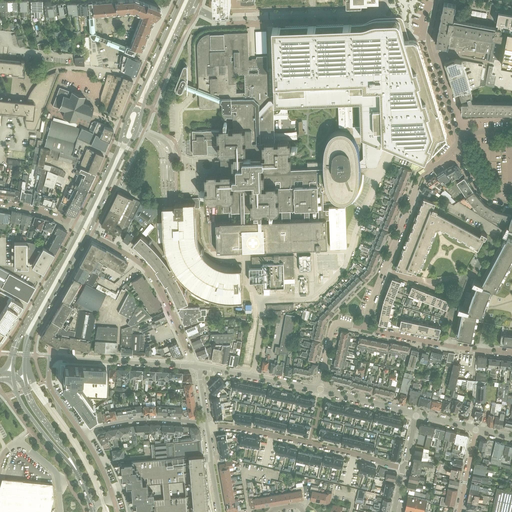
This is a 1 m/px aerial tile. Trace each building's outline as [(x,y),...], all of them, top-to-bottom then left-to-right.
[(96,3),(92,3),(93,15),(132,12),(141,15),(142,14),(143,15),(130,47),(136,49),(142,51),(155,19),(159,14),(157,8),(137,0),(112,0),(96,1),(96,3)] [(216,0),(216,7),(218,7),(219,7),(219,9),(221,9),(224,9),(224,6),(230,6),(229,0),(240,0),(241,4),(244,4),(245,4),(246,4),(249,4),(251,4),(252,4),(255,3),(254,0),(216,0)] [(67,3),(68,16),(69,15),(69,16),(71,16),(72,15),(73,15),(75,28),(79,28),(78,20),(77,19),(77,15),(76,3),(73,3),(72,3),(71,3),(70,2),(68,2),(67,3)] [(92,2),(88,2),(89,15),(90,33),(89,33),(90,35),(90,36),(92,38),(94,39),(95,39),(97,34),(96,33),(95,32),(94,32),(93,15),(92,3),(92,2)] [(488,53),(491,54),(493,39),(495,30),(495,28),(495,27),(495,28),(495,27),(472,23),(454,19),(453,19),(454,15),(455,15),(455,10),(456,10),(455,10),(456,4),(454,3),(445,2),(444,2),(442,2),(440,12),(439,17),(435,40),(435,43),(437,43),(443,45),(446,45),(450,46),(455,47),(456,47),(488,53)] [(66,12),(65,8),(64,3),(60,4),(56,4),(57,14),(59,14),(60,17),(66,16),(66,12)] [(493,12),(491,20),(494,21),(494,22),(496,22),(496,25),(495,27),(495,28),(495,27),(495,28),(495,30),(493,39),(502,40),(503,34),(502,34),(503,29),(508,30),(501,64),(511,66),(511,13),(502,11),(497,10),(497,13),(496,13),(496,12),(493,12)] [(183,67),(176,84),(175,87),(175,88),(175,90),(176,91),(178,91),(178,92),(179,92),(181,92),(182,92),(183,92),(184,90),(185,87),(185,88),(186,88),(188,88),(199,93),(199,108),(223,107),(223,108),(223,113),(222,113),(222,114),(221,114),(221,119),(227,119),(227,117),(233,117),(233,129),(193,131),(193,154),(208,154),(208,153),(214,153),(214,155),(216,155),(217,156),(218,156),(219,157),(220,159),(221,159),(221,167),(220,167),(220,168),(219,168),(219,169),(219,170),(220,171),(221,171),(222,175),(217,175),(217,173),(208,173),(208,175),(205,175),(205,185),(208,185),(208,189),(206,189),(206,198),(208,198),(223,198),(223,211),(223,212),(229,212),(229,222),(216,222),(217,252),(328,248),(327,218),(329,218),(331,247),(347,247),(345,206),(329,207),(329,208),(324,209),(323,205),(323,204),(323,203),(323,193),(329,192),(331,195),(333,197),(334,198),(336,199),(337,200),(339,200),(340,201),(343,201),(346,200),(348,200),(350,199),(352,197),(354,195),(356,191),(357,188),(359,184),(359,181),(359,178),(360,170),(360,167),(368,167),(376,167),(387,142),(426,158),(447,137),(439,110),(418,43),(418,42),(417,41),(416,40),(415,40),(413,39),(412,39),(409,40),(405,40),(399,22),(399,21),(398,20),(397,20),(396,19),(395,19),(375,20),(373,20),(371,21),(367,23),(365,23),(360,24),(352,24),(281,27),(273,27),(274,69),(272,70),(272,69),(271,68),(270,68),(269,68),(268,69),(268,70),(267,56),(256,56),(256,58),(252,58),(252,62),(249,62),(248,33),(248,32),(208,34),(206,34),(204,35),(203,36),(202,36),(200,38),(199,39),(198,41),(197,43),(197,44),(197,46),(199,89),(187,84),(186,83),(187,82),(188,82),(187,67),(187,66),(186,65),(185,65),(184,66),(183,67)] [(256,53),(267,53),(266,31),(255,31),(256,53)] [(97,34),(95,39),(109,45),(111,39),(97,34)] [(111,39),(109,45),(132,54),(134,54),(136,49),(130,47),(130,46),(111,39)] [(137,68),(140,60),(130,56),(123,53),(122,60),(134,65),(134,66),(137,68)] [(24,60),(7,58),(0,57),(0,73),(24,76),(25,72),(23,72),(24,60)] [(75,58),(75,65),(84,66),(83,57),(75,58)] [(459,92),(459,93),(470,90),(485,85),(489,65),(486,65),(484,80),(481,80),(484,64),(456,59),(453,60),(445,62),(455,93),(459,92)] [(134,76),(137,68),(134,66),(134,65),(122,60),(120,70),(134,76)] [(27,99),(26,101),(26,102),(26,105),(25,107),(25,109),(24,112),(24,114),(24,116),(24,118),(24,119),(25,121),(25,123),(26,126),(26,128),(27,129),(35,130),(56,74),(52,73),(50,74),(48,75),(46,76),(44,77),(42,79),(40,80),(39,82),(37,83),(35,85),(34,87),(32,89),(31,91),(30,93),(29,95),(28,97),(27,99)] [(118,117),(132,80),(123,77),(112,75),(107,74),(101,95),(100,105),(103,106),(101,110),(118,117)] [(92,111),(91,111),(92,110),(93,106),(82,102),(84,96),(71,92),(71,93),(68,92),(69,91),(59,87),(52,106),(65,110),(62,116),(75,121),(78,115),(88,119),(90,115),(90,114),(92,111)] [(472,97),(470,90),(459,93),(462,101),(461,103),(470,103),(472,101),(471,97),(472,97)] [(0,115),(24,118),(24,116),(24,114),(24,112),(25,109),(25,107),(26,105),(26,102),(26,101),(16,100),(0,98),(0,115)] [(511,102),(472,101),(470,103),(461,103),(461,113),(462,113),(462,112),(503,113),(511,113),(511,102)] [(55,150),(60,152),(72,155),(77,137),(80,128),(79,128),(51,120),(44,147),(50,149),(52,150),(55,150)] [(92,122),(89,130),(100,135),(99,136),(109,140),(113,129),(107,126),(107,125),(95,121),(92,122)] [(80,126),(79,128),(80,128),(77,137),(105,150),(109,140),(99,136),(100,135),(89,130),(80,126)] [(46,153),(48,153),(50,149),(44,147),(40,146),(41,141),(37,141),(36,146),(35,146),(32,163),(31,168),(35,169),(36,164),(37,164),(44,165),(44,164),(46,153)] [(85,169),(95,173),(103,154),(98,152),(96,152),(87,148),(79,167),(85,169)] [(70,163),(72,155),(60,152),(58,159),(70,163)] [(70,163),(75,164),(78,157),(72,155),(70,163)] [(445,169),(449,176),(448,176),(451,182),(452,177),(454,168),(456,168),(457,167),(457,166),(456,165),(454,164),(453,165),(445,169)] [(85,169),(79,167),(75,165),(74,167),(77,169),(79,170),(85,173),(83,177),(92,181),(95,173),(85,169)] [(32,203),(38,204),(41,192),(43,185),(46,174),(47,170),(43,168),(43,167),(38,166),(37,173),(39,173),(40,173),(39,174),(41,174),(39,183),(37,191),(35,190),(33,197),(34,197),(32,203)] [(412,171),(404,167),(401,166),(400,169),(399,168),(398,171),(410,176),(412,171)] [(452,177),(451,182),(456,177),(462,173),(461,171),(458,167),(457,166),(457,167),(456,168),(454,168),(452,177)] [(74,182),(88,189),(92,181),(83,177),(85,173),(79,170),(77,169),(75,173),(78,175),(74,182)] [(53,188),(54,185),(56,181),(58,175),(58,174),(56,173),(53,172),(51,171),(48,170),(47,170),(46,174),(43,185),(50,187),(53,188)] [(451,182),(448,176),(444,170),(436,175),(441,181),(442,180),(443,183),(447,180),(448,181),(445,183),(447,186),(448,185),(450,183),(451,183),(451,182)] [(397,177),(408,181),(410,176),(398,171),(397,173),(398,174),(397,177)] [(15,187),(15,189),(13,199),(18,199),(19,190),(20,190),(20,189),(21,186),(21,185),(23,177),(23,174),(22,174),(21,177),(20,176),(20,180),(19,180),(18,188),(15,187)] [(21,185),(22,186),(23,187),(23,188),(21,188),(19,200),(24,201),(26,192),(26,189),(27,187),(24,187),(25,181),(27,181),(28,175),(23,174),(23,177),(21,185)] [(351,202),(323,203),(323,204),(323,205),(352,204),(356,200),(359,194),(362,189),(363,183),(363,182),(364,174),(363,174),(362,174),(361,181),(360,188),(357,193),(355,198),(351,202)] [(436,185),(440,182),(436,175),(431,178),(436,185)] [(457,181),(455,183),(464,196),(466,195),(473,190),(470,185),(467,181),(468,181),(464,176),(464,177),(464,176),(457,181)] [(408,181),(397,177),(396,179),(395,179),(394,181),(406,186),(408,181)] [(9,198),(12,178),(10,178),(8,188),(6,188),(4,197),(9,198)] [(427,181),(427,182),(429,185),(432,187),(436,185),(431,178),(427,181)] [(406,186),(394,181),(390,179),(389,182),(394,184),(393,186),(404,191),(406,186)] [(88,189),(74,182),(73,182),(70,187),(85,195),(88,189)] [(71,199),(73,200),(80,204),(85,195),(70,187),(67,186),(63,195),(71,199)] [(404,191),(393,186),(392,189),(391,188),(390,191),(402,196),(404,191)] [(423,189),(422,192),(429,195),(430,193),(433,194),(433,193),(436,194),(437,192),(434,190),(432,189),(424,187),(424,186),(424,187),(423,189)] [(42,204),(43,204),(48,205),(50,197),(53,188),(50,187),(50,188),(49,187),(47,191),(49,192),(47,196),(43,195),(40,203),(41,203),(41,204),(42,204)] [(26,192),(24,201),(30,202),(33,189),(30,188),(30,189),(26,189),(26,192)] [(474,190),(473,190),(466,195),(458,201),(489,220),(503,229),(507,223),(511,215),(511,214),(509,213),(496,210),(484,203),(482,199),(479,196),(476,192),(474,191),(474,190)] [(119,233),(124,225),(128,227),(133,218),(141,202),(118,191),(102,224),(119,233)] [(389,193),(390,194),(389,196),(400,201),(402,196),(390,191),(389,193)] [(71,199),(63,195),(62,198),(61,201),(78,209),(80,204),(73,200),(71,199)] [(54,198),(50,197),(48,205),(48,206),(49,206),(50,207),(51,206),(52,207),(52,206),(53,206),(54,206),(57,198),(54,197),(54,198)] [(401,202),(394,199),(391,198),(390,201),(384,199),(384,201),(399,207),(401,202)] [(440,227),(444,230),(444,231),(448,233),(449,232),(453,234),(453,235),(457,237),(461,239),(461,240),(465,242),(465,241),(470,243),(470,244),(469,244),(473,246),(474,246),(478,248),(483,239),(484,238),(485,238),(487,234),(482,232),(482,231),(480,235),(437,212),(438,209),(433,208),(435,202),(424,198),(423,198),(422,199),(421,202),(422,203),(421,203),(422,204),(422,203),(422,204),(421,207),(420,207),(419,207),(417,211),(418,212),(416,216),(415,216),(414,220),(415,221),(413,225),(412,225),(410,229),(411,230),(409,234),(408,234),(407,238),(408,238),(406,243),(405,243),(403,247),(404,247),(402,252),(401,252),(400,256),(401,256),(397,265),(396,268),(398,269),(412,273),(413,270),(416,271),(418,268),(420,269),(422,265),(423,265),(424,261),(424,260),(425,256),(426,256),(428,252),(427,251),(429,247),(430,247),(431,243),(432,238),(433,238),(435,234),(434,234),(436,229),(435,229),(436,228),(440,227)] [(78,209),(61,201),(57,210),(75,215),(78,209)] [(387,208),(397,212),(399,207),(384,201),(383,203),(388,205),(387,208)] [(142,202),(141,202),(133,218),(142,225),(145,227),(149,223),(150,223),(161,210),(142,202)] [(186,283),(187,284),(189,285),(191,287),(193,289),(196,290),(198,292),(201,293),(203,295),(206,296),(208,297),(211,298),(213,298),(214,299),(217,299),(220,300),(223,300),(225,301),(227,301),(228,301),(231,301),(234,301),(243,301),(242,285),(242,283),(242,268),(241,268),(237,268),(233,268),(231,268),(229,268),(227,268),(225,267),(223,267),(221,266),(219,266),(217,265),(215,264),(213,263),(212,262),(210,260),(208,259),(207,258),(205,256),(204,254),(203,253),(202,251),(201,250),(200,248),(199,246),(198,244),(198,242),(197,240),(197,238),(197,236),(196,234),(195,202),(177,202),(175,203),(175,207),(169,207),(166,207),(164,207),(162,207),(163,210),(164,235),(164,238),(164,241),(164,244),(165,246),(166,249),(166,252),(167,253),(167,255),(168,258),(169,260),(171,263),(172,265),(173,266),(175,270),(177,273),(178,275),(180,277),(182,279),(184,282),(186,283)] [(397,212),(387,208),(386,211),(381,209),(381,210),(396,216),(397,212)] [(385,214),(383,217),(394,221),(396,216),(381,210),(380,212),(385,214)] [(6,212),(4,212),(2,227),(5,228),(6,222),(8,222),(10,213),(9,213),(9,212),(6,211),(6,212)] [(21,213),(16,212),(12,227),(15,227),(16,222),(19,223),(21,213)] [(27,224),(29,225),(31,217),(31,215),(27,214),(22,231),(22,232),(24,232),(24,230),(25,230),(27,224)] [(511,214),(511,215),(511,214),(511,215),(507,223),(503,229),(503,231),(506,232),(506,233),(506,232),(507,233),(504,238),(485,273),(480,282),(474,279),(471,283),(474,284),(471,293),(469,299),(466,298),(462,306),(459,305),(456,309),(461,310),(456,330),(459,330),(458,336),(471,339),(472,335),(473,332),(475,320),(485,322),(502,326),(503,326),(511,327),(511,214)] [(38,217),(32,216),(26,236),(31,238),(33,231),(34,231),(38,217)] [(392,226),(394,221),(383,217),(380,216),(378,219),(378,218),(377,220),(392,226)] [(38,217),(34,231),(33,234),(34,234),(33,237),(35,237),(36,234),(38,229),(40,230),(44,219),(38,217)] [(44,235),(50,221),(48,220),(47,220),(47,219),(46,219),(45,220),(45,219),(42,228),(44,229),(42,234),(44,235)] [(392,226),(377,220),(376,220),(376,222),(381,224),(380,227),(390,231),(392,226)] [(51,231),(55,224),(55,223),(55,222),(54,222),(53,222),(52,222),(50,221),(44,235),(46,236),(49,230),(51,231)] [(66,231),(57,226),(54,232),(55,233),(46,248),(54,253),(55,253),(66,231)] [(126,231),(128,232),(125,235),(126,236),(123,239),(128,243),(133,236),(129,233),(132,228),(130,226),(126,231)] [(390,232),(386,230),(379,228),(378,231),(376,230),(376,232),(388,237),(390,232)] [(374,236),(376,237),(386,241),(388,237),(376,232),(375,232),(373,231),(372,232),(375,234),(374,236)] [(134,245),(134,246),(135,247),(136,248),(137,248),(138,248),(141,251),(141,252),(142,253),(142,254),(143,254),(144,255),(145,255),(148,258),(147,258),(148,259),(148,260),(149,261),(150,261),(151,262),(154,265),(154,266),(154,267),(155,268),(156,268),(156,269),(157,269),(156,270),(166,284),(167,284),(167,285),(167,286),(167,287),(168,288),(169,288),(171,292),(171,293),(171,294),(172,295),(172,296),(173,297),(175,301),(175,302),(175,303),(175,304),(176,304),(176,305),(177,306),(189,302),(186,296),(185,292),(183,288),(181,284),(178,280),(177,278),(176,276),(178,275),(177,273),(175,270),(173,266),(171,268),(167,262),(160,254),(153,246),(146,239),(141,235),(133,244),(134,245)] [(372,239),(372,241),(384,246),(386,241),(376,237),(374,240),(372,239)] [(372,241),(370,241),(369,240),(369,242),(373,244),(372,247),(382,251),(384,246),(372,241)] [(45,268),(46,265),(48,262),(50,259),(52,256),(54,253),(46,248),(43,246),(40,245),(38,243),(28,241),(14,241),(14,245),(14,249),(14,252),(14,256),(14,259),(14,263),(14,267),(28,267),(28,263),(43,272),(45,268)] [(92,242),(80,265),(89,269),(93,272),(98,274),(100,270),(103,264),(95,260),(96,258),(121,272),(128,262),(105,249),(92,242)] [(365,249),(364,251),(380,257),(382,252),(371,248),(370,251),(365,249)] [(369,255),(367,258),(378,262),(380,257),(364,251),(363,253),(369,255)] [(304,270),(307,270),(311,270),(311,254),(299,255),(299,271),(304,270)] [(260,269),(260,267),(263,267),(263,287),(277,287),(284,287),(284,284),(284,279),(294,278),(293,255),(277,255),(252,256),(253,277),(260,277),(260,269)] [(376,267),(378,262),(367,258),(367,261),(365,260),(364,263),(376,267)] [(369,278),(369,277),(358,267),(354,263),(351,268),(352,269),(355,266),(357,269),(355,272),(360,276),(365,282),(369,278)] [(374,273),(376,267),(364,263),(363,264),(366,265),(368,266),(367,268),(374,273)] [(86,283),(86,284),(91,286),(98,274),(93,272),(89,269),(80,265),(74,277),(76,278),(81,281),(86,283)] [(358,267),(369,277),(374,273),(367,268),(365,270),(361,267),(359,265),(358,267)] [(356,288),(360,285),(350,275),(348,273),(346,274),(350,278),(348,281),(356,288)] [(363,281),(361,278),(356,273),(353,275),(352,274),(350,275),(360,285),(363,281)] [(158,303),(160,302),(155,294),(153,295),(148,286),(149,285),(144,277),(143,278),(141,275),(130,281),(139,294),(134,297),(138,301),(141,299),(150,313),(160,306),(158,303)] [(86,284),(86,283),(81,292),(76,290),(77,287),(81,281),(76,278),(74,277),(71,281),(70,283),(61,298),(61,299),(63,300),(73,305),(78,308),(96,312),(105,294),(105,293),(103,292),(100,291),(98,290),(96,288),(91,286),(86,284)] [(399,279),(395,277),(395,278),(395,279),(392,278),(390,283),(399,286),(401,281),(398,280),(399,279)] [(356,288),(348,281),(346,283),(344,281),(343,283),(352,292),(356,288)] [(344,286),(346,288),(343,290),(349,296),(352,292),(343,283),(342,284),(344,286)] [(390,283),(388,288),(397,292),(399,286),(390,283)] [(405,293),(408,294),(409,294),(414,296),(418,287),(412,285),(410,291),(406,289),(405,293)] [(423,290),(418,287),(414,296),(420,298),(423,290)] [(335,291),(344,300),(348,296),(340,289),(338,291),(337,290),(336,290),(334,288),(333,289),(335,291)] [(395,297),(397,292),(388,288),(386,294),(395,297)] [(423,290),(420,298),(425,300),(428,292),(423,290)] [(0,335),(4,329),(6,331),(23,305),(10,296),(10,297),(1,292),(0,292),(0,291),(0,335)] [(127,323),(131,325),(135,324),(150,316),(138,301),(134,297),(129,291),(118,312),(130,318),(127,323)] [(335,294),(333,296),(341,304),(344,300),(335,291),(334,293),(335,294)] [(430,302),(434,294),(428,292),(425,300),(430,302)] [(385,300),(384,300),(392,302),(395,297),(386,294),(384,299),(384,300),(384,299),(385,300)] [(436,304),(439,296),(434,294),(430,302),(436,304)] [(337,308),(341,304),(333,296),(331,298),(329,297),(328,298),(337,308)] [(439,296),(436,304),(441,306),(444,298),(439,296)] [(333,311),(337,308),(328,298),(326,297),(324,298),(330,304),(328,306),(333,311)] [(450,303),(449,303),(450,300),(444,298),(441,306),(446,309),(447,306),(448,306),(448,307),(450,303)] [(60,304),(54,314),(51,319),(51,318),(51,319),(67,328),(69,324),(66,322),(65,324),(62,323),(71,308),(73,309),(70,314),(74,316),(78,308),(73,305),(63,300),(62,300),(60,304)] [(384,300),(382,306),(391,308),(392,302),(384,300),(384,301),(384,300)] [(267,305),(267,309),(267,310),(268,310),(268,316),(273,316),(281,314),(281,310),(293,309),(293,304),(267,305)] [(334,313),(331,311),(326,305),(323,308),(322,307),(320,308),(330,317),(334,313)] [(178,310),(181,316),(182,316),(183,316),(183,320),(185,326),(186,325),(186,324),(199,321),(198,317),(201,316),(201,309),(200,309),(199,307),(200,307),(200,306),(180,307),(180,308),(180,309),(178,310)] [(59,345),(89,350),(96,312),(78,308),(74,316),(69,324),(67,328),(51,319),(49,322),(40,337),(57,347),(59,345)] [(326,320),(330,317),(320,308),(320,309),(322,311),(321,311),(323,313),(319,317),(326,320)] [(149,324),(140,329),(143,333),(167,321),(163,312),(153,316),(154,320),(148,322),(149,324)] [(275,373),(282,375),(284,364),(283,364),(285,352),(288,353),(289,351),(290,345),(295,315),(286,314),(280,347),(279,354),(278,360),(276,372),(275,373)] [(310,321),(310,322),(325,325),(326,320),(319,317),(318,322),(316,321),(316,322),(310,321)] [(399,328),(405,329),(407,320),(401,319),(401,318),(398,317),(397,321),(401,322),(399,328)] [(381,324),(381,325),(385,326),(385,325),(388,325),(389,319),(380,318),(379,323),(381,324),(381,325),(381,324)] [(324,331),(325,325),(310,322),(310,323),(314,324),(313,328),(324,331)] [(195,323),(185,327),(189,334),(204,328),(203,326),(202,327),(200,323),(196,325),(195,323)] [(139,328),(135,324),(131,325),(121,328),(121,333),(121,344),(125,344),(124,348),(120,348),(120,352),(144,354),(144,348),(144,344),(143,334),(132,333),(132,328),(139,328)] [(94,346),(94,351),(116,352),(116,347),(118,327),(97,326),(94,342),(94,344),(94,346)] [(440,334),(441,330),(440,330),(441,327),(435,326),(433,335),(439,336),(440,333),(440,334)] [(205,330),(204,328),(189,334),(190,338),(203,333),(202,331),(205,330)] [(351,338),(351,336),(348,335),(348,332),(341,330),(340,336),(351,338)] [(209,357),(208,359),(217,361),(227,363),(232,333),(227,333),(216,334),(215,338),(215,342),(214,344),(213,354),(210,354),(209,357)] [(340,336),(339,341),(355,344),(357,345),(357,343),(350,341),(351,338),(340,336)] [(206,341),(205,339),(193,344),(195,348),(204,344),(203,343),(206,341)] [(374,351),(377,351),(379,341),(374,340),(372,353),(371,354),(373,355),(374,351)] [(183,356),(177,341),(162,347),(163,349),(159,351),(161,355),(166,356),(175,356),(175,357),(182,358),(183,356)] [(237,341),(237,343),(233,364),(237,365),(241,341),(237,341)] [(228,363),(233,364),(237,343),(234,342),(234,347),(233,347),(232,354),(230,354),(228,363)] [(387,354),(388,350),(389,343),(384,342),(381,357),(383,357),(384,353),(387,354)] [(311,347),(310,350),(318,352),(319,347),(304,343),(303,346),(311,347)] [(149,344),(144,344),(144,348),(146,348),(145,354),(151,354),(155,354),(156,349),(158,348),(157,346),(155,347),(155,346),(152,347),(151,348),(150,345),(149,344)] [(338,346),(337,351),(353,354),(353,352),(348,351),(348,348),(338,346)] [(267,354),(266,360),(266,361),(262,361),(261,369),(262,369),(262,370),(264,370),(267,370),(271,349),(267,348),(266,354),(267,354)] [(212,351),(211,349),(197,354),(199,358),(203,357),(202,358),(205,359),(205,356),(208,355),(208,353),(212,351)] [(412,349),(411,353),(407,367),(412,368),(410,373),(412,374),(414,368),(416,361),(418,355),(419,351),(412,349)] [(439,352),(432,351),(431,355),(428,364),(436,366),(437,360),(441,361),(442,357),(443,353),(439,352)] [(426,363),(429,354),(422,352),(420,361),(426,363)] [(315,362),(317,357),(302,353),(301,353),(301,356),(308,357),(308,360),(315,362)] [(336,356),(335,361),(349,364),(350,362),(346,361),(346,358),(336,356)] [(486,361),(487,358),(487,357),(484,357),(482,356),(478,356),(477,366),(486,367),(486,364),(487,361),(486,361)] [(287,358),(286,365),(284,374),(287,375),(288,376),(289,376),(290,375),(291,376),(292,367),(289,367),(291,359),(287,358)] [(273,372),(276,372),(278,360),(275,360),(274,364),(271,363),(269,371),(270,371),(271,372),(272,373),(273,372)] [(292,373),(298,375),(300,362),(298,362),(298,364),(295,363),(292,373)] [(454,362),(453,365),(448,386),(455,388),(456,384),(457,379),(460,368),(461,365),(456,363),(456,362),(454,362)] [(310,366),(309,369),(307,377),(307,378),(308,380),(311,381),(312,379),(313,376),(315,376),(318,365),(312,364),(312,366),(310,366)] [(62,375),(62,385),(90,424),(94,423),(93,419),(95,418),(97,417),(95,408),(95,407),(107,398),(108,395),(108,385),(107,385),(105,384),(105,380),(106,368),(101,368),(98,368),(93,367),(90,367),(85,367),(82,367),(77,366),(75,366),(67,366),(64,366),(64,370),(63,372),(63,374),(63,375),(62,375)] [(337,376),(338,373),(339,371),(339,368),(332,366),(331,370),(337,371),(336,373),(335,372),(334,375),(330,374),(329,379),(331,380),(330,384),(331,385),(334,386),(335,385),(336,383),(337,376)] [(188,382),(191,381),(191,378),(190,373),(187,373),(187,372),(184,372),(184,373),(183,373),(182,380),(188,381),(188,382)] [(405,403),(411,378),(412,374),(405,372),(399,392),(401,393),(399,402),(405,403)] [(477,372),(476,381),(485,382),(486,373),(477,372)] [(341,385),(346,386),(349,373),(347,373),(346,375),(344,374),(343,377),(341,385)] [(362,391),(367,392),(371,375),(369,375),(367,381),(364,380),(362,391)] [(351,389),(356,390),(360,377),(354,376),(351,389)] [(216,381),(223,387),(226,384),(220,377),(216,380),(216,381)] [(373,394),(378,395),(381,383),(382,379),(380,378),(378,384),(375,383),(373,394)] [(219,391),(223,387),(216,381),(216,380),(212,384),(213,384),(219,391)] [(486,382),(485,382),(476,381),(468,380),(466,387),(473,387),(472,395),(476,395),(476,400),(485,401),(486,385),(486,382)] [(408,400),(412,401),(417,383),(414,383),(412,389),(410,388),(409,392),(410,393),(408,400)] [(419,384),(417,383),(412,401),(416,403),(418,395),(419,395),(420,391),(418,390),(419,384)] [(213,384),(212,384),(209,387),(215,394),(219,391),(213,384)] [(391,385),(388,397),(393,399),(395,391),(396,386),(391,385)] [(423,406),(424,406),(427,393),(424,392),(425,387),(423,386),(421,396),(420,397),(418,405),(420,405),(421,406),(422,407),(423,406)] [(443,398),(443,397),(440,397),(442,389),(440,388),(439,392),(435,409),(437,409),(437,410),(438,410),(439,411),(440,410),(442,401),(443,398)] [(427,391),(427,393),(424,406),(424,407),(425,408),(426,408),(427,407),(429,408),(433,393),(427,391)] [(433,408),(435,409),(439,392),(437,391),(436,396),(433,395),(430,407),(430,408),(432,409),(433,409),(433,408)] [(455,393),(454,396),(451,411),(458,412),(460,401),(459,401),(458,400),(457,400),(458,393),(455,393)] [(447,400),(444,399),(441,408),(442,409),(445,410),(445,409),(448,410),(450,403),(450,402),(451,401),(450,401),(451,398),(448,397),(447,400)] [(461,409),(460,413),(465,414),(465,413),(467,414),(468,414),(469,411),(470,412),(470,408),(469,408),(471,402),(468,401),(467,405),(462,404),(461,409)] [(478,411),(479,407),(481,402),(475,401),(474,406),(477,407),(474,419),(477,420),(478,421),(480,421),(481,421),(483,412),(478,411)] [(110,404),(107,405),(110,419),(116,418),(116,415),(115,411),(110,412),(110,409),(110,404)] [(489,414),(488,422),(487,424),(493,425),(496,406),(492,405),(491,415),(489,414)] [(422,424),(420,424),(419,431),(428,433),(424,448),(430,449),(433,435),(435,427),(422,424)] [(129,440),(129,435),(132,434),(133,446),(137,445),(137,440),(134,425),(124,427),(126,439),(126,440),(129,440)] [(445,429),(440,428),(436,446),(435,452),(436,452),(440,453),(442,447),(439,447),(440,444),(439,443),(441,438),(443,438),(445,429)] [(115,443),(112,429),(107,430),(109,438),(111,438),(113,443),(114,446),(111,447),(111,448),(117,448),(115,443)] [(98,433),(97,436),(101,443),(104,449),(111,448),(111,447),(108,440),(107,434),(106,431),(98,433)] [(451,431),(448,445),(450,446),(451,440),(454,441),(456,432),(451,431)] [(459,443),(461,433),(457,432),(455,442),(457,443),(456,445),(453,445),(452,452),(451,455),(455,456),(456,457),(458,449),(459,443)] [(201,439),(200,433),(191,434),(191,437),(185,438),(180,438),(181,441),(185,440),(201,439)] [(464,441),(465,434),(461,433),(459,443),(458,449),(456,457),(458,457),(460,457),(462,450),(464,441)] [(464,458),(466,448),(469,436),(468,435),(465,434),(464,441),(462,450),(460,457),(464,458)] [(196,440),(174,443),(174,456),(198,454),(202,453),(201,440),(198,440),(196,440)] [(481,440),(479,448),(484,450),(484,451),(482,451),(481,455),(484,455),(485,453),(487,441),(481,440)] [(491,454),(494,441),(488,440),(488,441),(487,441),(485,453),(491,454)] [(503,453),(502,452),(505,443),(495,441),(493,452),(490,463),(500,465),(501,463),(502,458),(503,453)] [(174,456),(174,443),(173,442),(152,444),(151,444),(152,459),(174,457),(174,456)] [(511,454),(511,445),(505,444),(503,453),(506,453),(505,459),(510,460),(511,454)] [(129,449),(132,448),(132,446),(127,446),(124,447),(124,448),(119,449),(116,450),(112,450),(113,454),(112,455),(112,457),(113,457),(113,458),(118,457),(123,457),(123,453),(124,453),(124,450),(129,449)] [(416,447),(414,453),(428,455),(428,453),(423,452),(423,449),(416,447)] [(449,455),(446,454),(445,458),(454,460),(453,464),(462,466),(462,465),(463,464),(463,463),(463,462),(463,459),(454,458),(455,456),(451,455),(449,455)] [(186,511),(185,496),(170,498),(168,482),(184,481),(183,465),(167,466),(167,464),(198,462),(198,456),(117,463),(117,471),(121,470),(121,478),(125,478),(125,486),(130,485),(131,493),(132,501),(135,501),(136,509),(139,508),(139,511),(186,511)] [(426,480),(434,482),(435,477),(437,464),(414,459),(411,472),(420,474),(427,476),(426,480)] [(219,464),(220,469),(233,467),(232,460),(226,462),(226,463),(219,464)] [(487,464),(476,462),(475,467),(495,471),(497,471),(497,469),(493,469),(494,466),(490,466),(489,467),(486,467),(487,464)] [(207,511),(204,468),(204,463),(189,464),(192,511),(207,511)] [(378,473),(396,476),(397,472),(387,471),(388,469),(385,469),(381,467),(378,473)] [(450,474),(450,475),(460,478),(462,469),(451,467),(451,469),(450,469),(450,470),(449,470),(447,469),(446,472),(449,472),(449,473),(449,474),(450,474)] [(395,481),(396,476),(378,473),(377,475),(386,477),(386,479),(395,481)] [(52,483),(2,478),(0,485),(0,511),(49,511),(53,498),(52,483)] [(470,487),(488,491),(488,488),(480,486),(480,484),(471,482),(470,487)] [(310,499),(315,500),(317,491),(318,488),(311,486),(310,493),(312,493),(310,499)] [(511,511),(511,490),(497,488),(491,511),(511,511)] [(357,494),(357,497),(362,499),(364,499),(365,491),(358,489),(357,494)] [(469,492),(467,501),(478,503),(478,501),(479,501),(480,501),(480,500),(482,501),(483,498),(480,498),(480,497),(480,496),(479,496),(480,495),(469,492)] [(427,511),(430,499),(427,499),(408,495),(405,510),(413,511),(427,511)] [(447,503),(454,505),(455,499),(446,497),(442,496),(440,504),(447,506),(447,503)] [(467,506),(466,508),(481,511),(482,509),(476,508),(477,504),(467,502),(466,506),(467,506)]
